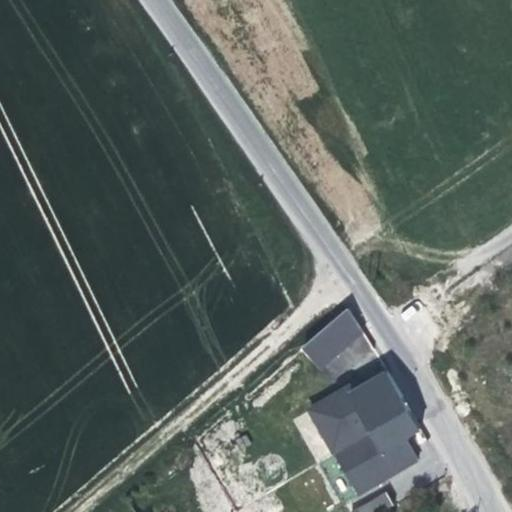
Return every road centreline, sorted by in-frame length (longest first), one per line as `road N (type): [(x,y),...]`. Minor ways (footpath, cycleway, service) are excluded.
road 1 (track): [(389,235),(76,511)]
road 2 (unclassified): [(458,271),(389,235),(243,91),(166,0)]
road 3 (unclassified): [(408,342),(498,511)]
